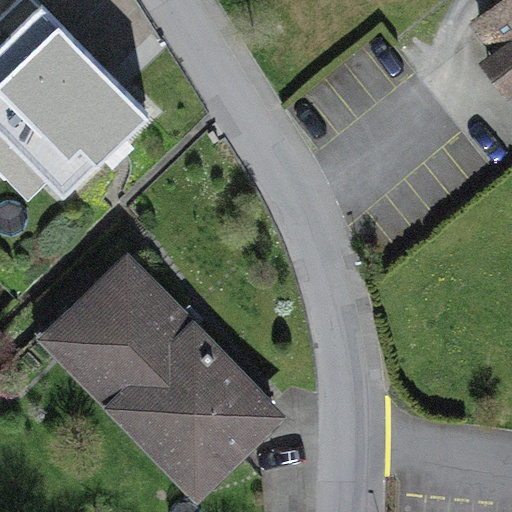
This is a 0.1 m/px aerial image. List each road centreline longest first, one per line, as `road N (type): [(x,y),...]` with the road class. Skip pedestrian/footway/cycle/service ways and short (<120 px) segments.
road 1 (residential): [(352,511),(352,329),(305,198),(182,0)]
road 2 (unknown): [(352,442),(511,463)]
